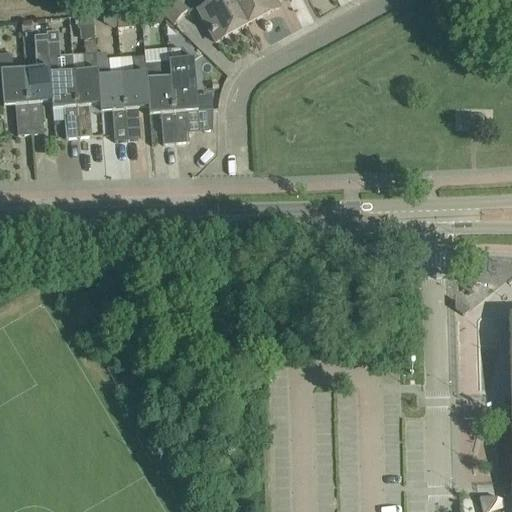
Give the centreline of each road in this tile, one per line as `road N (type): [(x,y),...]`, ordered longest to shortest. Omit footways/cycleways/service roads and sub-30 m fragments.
road 1 (tertiary): [(511,202),(244,208),(121,223)]
road 2 (tertiary): [(121,223),(434,228)]
road 3 (unclassified): [(441,511),(434,228)]
road 4 (unclassified): [(242,190),(242,87),(391,0)]
road 5 (tertiary): [(0,224),(121,223)]
